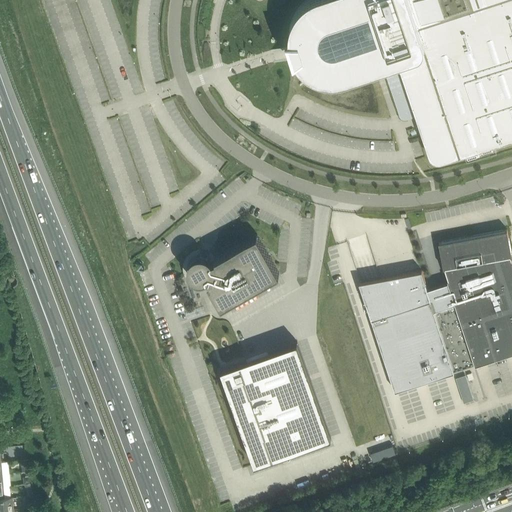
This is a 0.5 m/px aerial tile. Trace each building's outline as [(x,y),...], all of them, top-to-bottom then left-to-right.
[(294,61),(297,60),(299,62),(305,68),(312,73),(319,77),(328,79),(336,79),(345,78),(375,68),(383,65),(390,63),(394,63),(398,65),(401,67),(402,71),(418,117),(420,125),(422,129),(429,153),(431,156),(434,159),(438,160),(442,160),(511,137),(511,0),(307,0),(303,4),(297,10),(293,18),(291,26),(290,35),(290,39),(287,39),(290,47),(294,61)] [(130,149),(121,152),(127,170),(136,167),(130,149)] [(157,192),(147,196),(145,189),(135,193),(142,212),(162,205),(157,192)] [(471,360),(474,360),(476,364),(511,351),(511,256),(511,255),(511,254),(511,252),(508,228),(472,235),(461,237),(442,241),(439,241),(439,242),(444,267),(445,267),(449,279),(448,279),(449,281),(428,287),(422,269),(403,273),(403,275),(394,278),(394,277),(389,279),(384,281),(383,280),(379,282),(375,284),(375,283),(371,284),(371,285),(367,286),(362,287),(366,301),(367,301),(395,390),(454,371),(454,370),(473,364),(471,360)] [(257,233),(216,257),(215,255),(213,253),(211,252),(209,250),(207,249),(204,249),(202,249),(200,249),(197,249),(195,250),(193,251),(191,252),(189,254),(187,255),(186,257),(185,259),(184,262),(183,265),(183,267),(184,270),(184,273),(185,275),(187,278),(189,280),(191,281),(193,283),(196,284),(198,284),(201,285),(204,284),(207,284),(209,283),(222,305),(280,272),(257,233)] [(222,367),(255,462),(330,436),(298,341),(222,367)] [(467,373),(457,376),(464,401),(474,398),(467,373)] [(373,460),(396,451),(393,443),(370,452),(373,460)] [(4,497),(0,497),(0,509),(14,509),(13,497),(4,497)]
